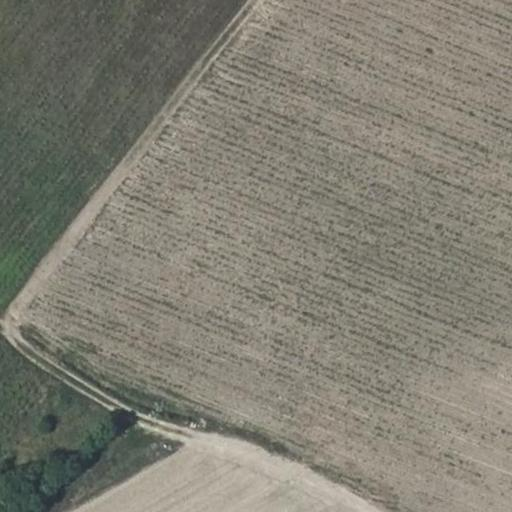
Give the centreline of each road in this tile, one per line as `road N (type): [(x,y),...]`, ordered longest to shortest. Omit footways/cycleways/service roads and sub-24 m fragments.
road 1 (track): [(362,511),(270,449),(154,426),(107,405),(0,327)]
road 2 (track): [(250,0),(0,327)]
